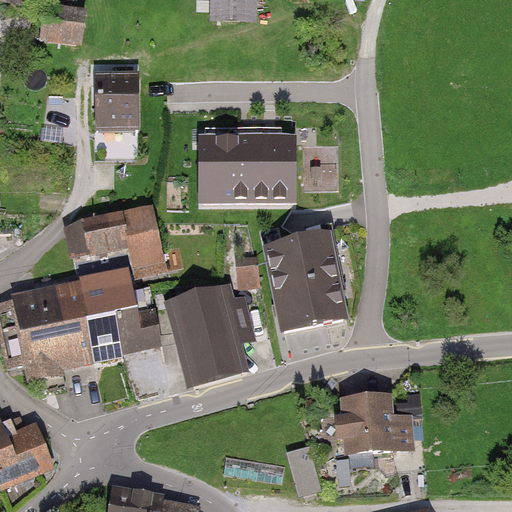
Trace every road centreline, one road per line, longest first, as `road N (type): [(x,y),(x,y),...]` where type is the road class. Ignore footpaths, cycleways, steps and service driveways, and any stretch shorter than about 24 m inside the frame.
road 1 (tertiary): [(511,348),(366,358),(139,420),(97,454)]
road 2 (tertiary): [(222,511),(97,454)]
road 3 (track): [(511,198),(377,212)]
road 4 (track): [(511,506),(378,511)]
road 5 (residential): [(97,454),(4,393),(0,379)]
